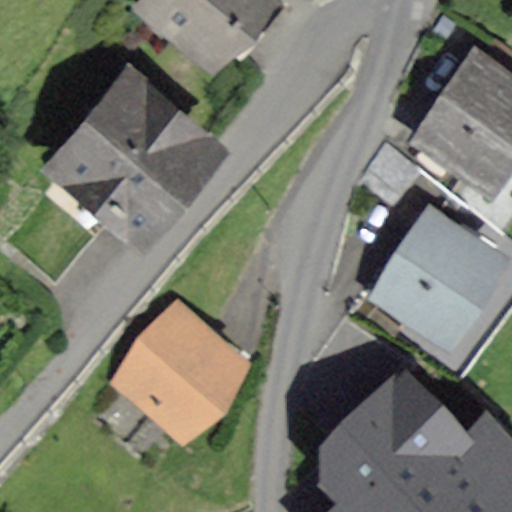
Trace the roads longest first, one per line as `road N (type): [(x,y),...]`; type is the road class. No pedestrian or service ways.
road 1 (unclassified): [(0,441),(355,13),(382,0)]
road 2 (residential): [(284,511),(283,407),(402,0)]
